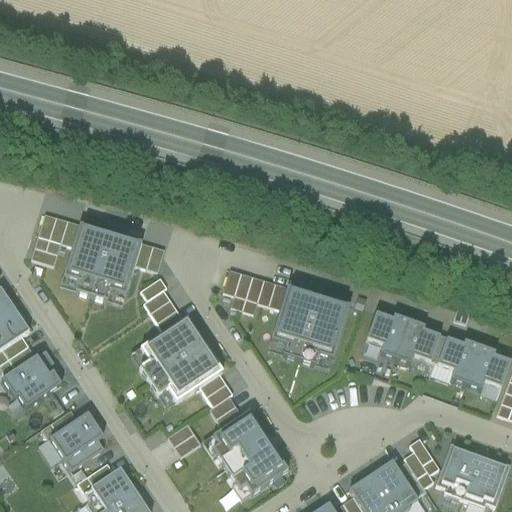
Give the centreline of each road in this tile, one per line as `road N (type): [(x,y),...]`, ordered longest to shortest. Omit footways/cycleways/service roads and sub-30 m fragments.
road 1 (primary): [(0,94),(511,252)]
road 2 (residential): [(175,511),(0,247)]
road 3 (unknown): [(0,210),(181,267),(261,280)]
road 4 (residential): [(319,479),(181,267)]
road 5 (residential): [(319,479),(421,409),(511,441)]
